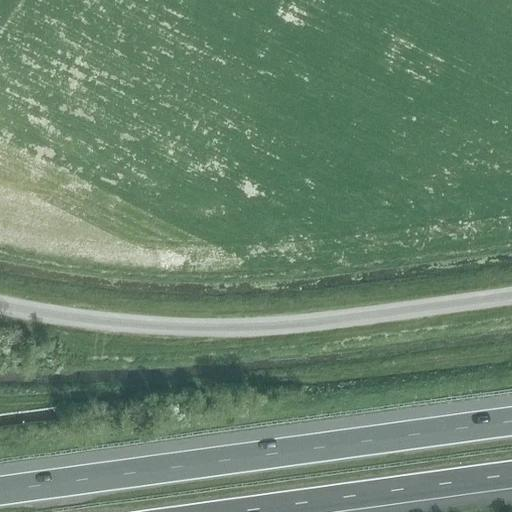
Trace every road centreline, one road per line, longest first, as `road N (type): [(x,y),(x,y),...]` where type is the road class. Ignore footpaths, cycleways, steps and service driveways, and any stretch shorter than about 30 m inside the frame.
road 1 (motorway): [(511,422),(0,492)]
road 2 (tertiary): [(0,304),(94,320),(234,327),(511,298)]
road 3 (motorway): [(247,511),(511,475)]
